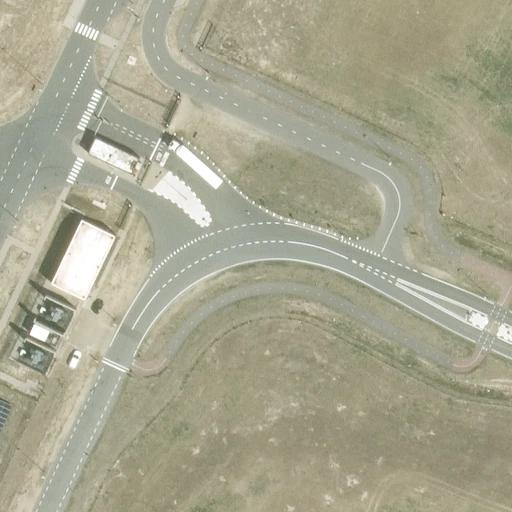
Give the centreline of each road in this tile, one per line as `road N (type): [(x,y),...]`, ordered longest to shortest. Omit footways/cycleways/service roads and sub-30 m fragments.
road 1 (unclassified): [(371,271),(302,244),(265,242),(186,268),(156,294),(133,332),(45,511)]
road 2 (unclassified): [(371,271),(511,351)]
road 3 (unclassified): [(511,320),(371,271)]
